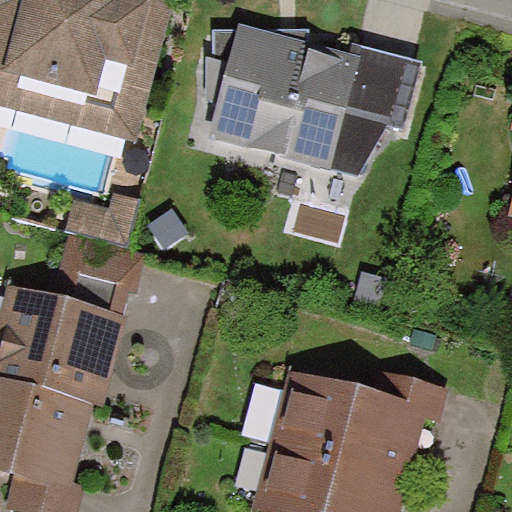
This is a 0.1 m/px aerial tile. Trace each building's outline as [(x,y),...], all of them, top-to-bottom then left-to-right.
[(0,0),(0,26),(23,33),(31,0),(0,0)] [(0,95),(19,100),(26,75),(83,91),(76,115),(132,131),(164,16),(129,7),(130,0),(31,0),(23,33),(0,26),(0,95)] [(277,40),(222,39),(221,70),(213,66),(211,101),(227,102),(219,136),(331,160),(336,136),(351,67),(297,51),(277,52),(277,40)] [(402,130),(417,68),(355,50),(351,67),(336,136),(374,143),(387,125),(402,130)] [(336,136),(331,160),(326,171),(354,179),(374,143),(336,136)] [(73,238),(54,311),(118,328),(129,289),(139,292),(148,257),(73,238)] [(8,329),(0,359),(0,381),(86,404),(98,407),(118,328),(54,311),(30,305),(22,333),(8,329)] [(387,377),(378,408),(419,420),(436,424),(444,393),(387,377)] [(0,466),(24,472),(66,483),(86,404),(0,381),(0,466)] [(298,386),(281,448),(402,482),(419,420),(378,408),(298,386)] [(281,448),(266,502),(300,511),(393,511),(402,482),(281,448)] [(66,483),(24,472),(15,503),(49,511),(75,511),(82,487),(66,483)]
